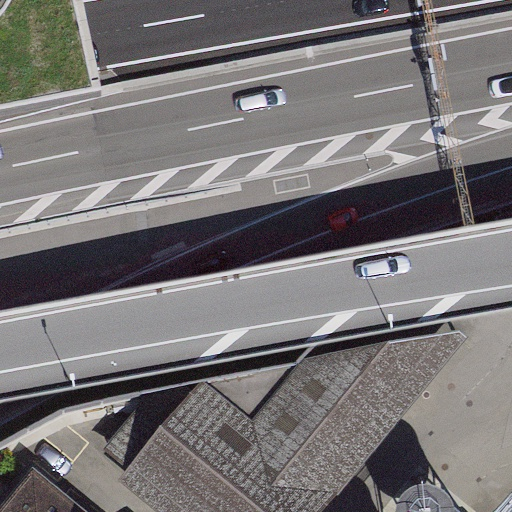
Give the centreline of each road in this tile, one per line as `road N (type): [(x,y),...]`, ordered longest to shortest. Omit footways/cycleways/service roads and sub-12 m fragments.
road 1 (motorway): [(0,374),(313,236),(511,164)]
road 2 (motorway): [(0,169),(511,70)]
road 3 (motorway): [(0,348),(511,258)]
road 4 (motorway): [(293,0),(0,54)]
